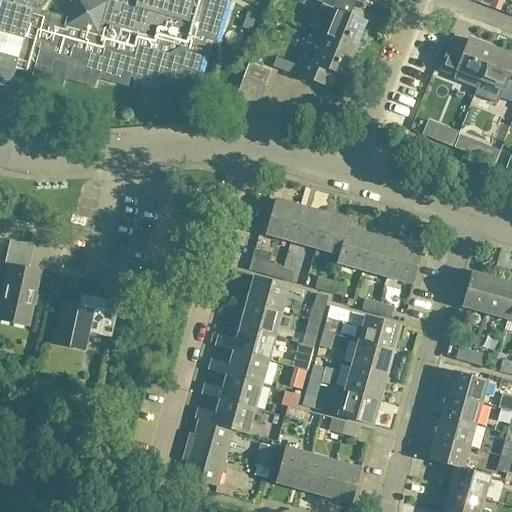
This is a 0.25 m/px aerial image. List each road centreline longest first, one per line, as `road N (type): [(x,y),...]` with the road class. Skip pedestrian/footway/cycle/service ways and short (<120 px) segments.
road 1 (residential): [(155,461),(245,146)]
road 2 (residential): [(383,511),(467,215)]
road 3 (residential): [(245,146),(50,160),(0,155)]
road 4 (residential): [(349,177),(420,0)]
road 5 (residential): [(467,215),(349,177)]
